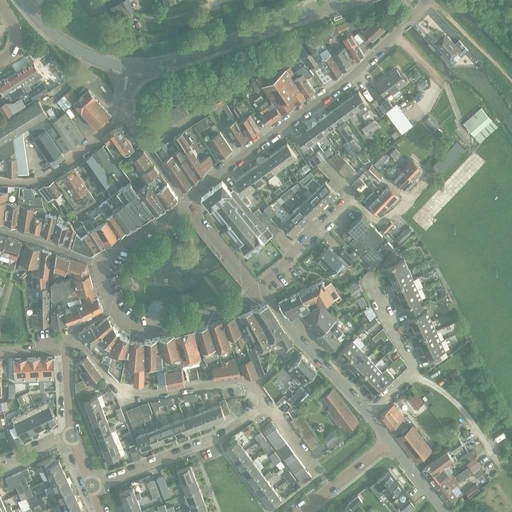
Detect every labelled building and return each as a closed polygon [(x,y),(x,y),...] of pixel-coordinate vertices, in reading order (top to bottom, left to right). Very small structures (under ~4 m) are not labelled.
[(135,11),(129,2),(120,7),(127,16),(135,11)] [(348,23),(351,30),(361,27),(358,19),(348,23)] [(372,39),(385,28),(376,19),(366,28),(364,26),(357,32),(365,41),(370,36),(372,39)] [(340,33),(336,26),(330,30),(333,37),(340,33)] [(445,34),(435,43),(450,59),(460,50),(445,34)] [(321,40),(318,35),(310,38),(315,44),(321,40)] [(347,46),(356,61),(364,56),(352,35),(345,39),(349,45),(347,46)] [(310,38),(301,41),(302,42),(310,54),(318,48),(315,44),(310,38)] [(316,62),(310,54),(302,42),(297,46),(292,48),(300,60),(305,57),(311,66),(316,62)] [(332,55),(343,71),(351,66),(349,61),(352,59),(344,47),(332,55)] [(321,59),(333,79),(342,73),(330,54),(321,59)] [(23,83),(30,94),(17,103),(21,109),(48,91),(43,83),(32,90),(28,85),(43,76),(34,62),(16,73),(23,83)] [(300,76),(294,80),(296,84),(306,97),(314,91),(307,80),(306,79),(308,78),(309,78),(314,75),(310,69),(308,70),(304,65),(296,70),(300,76)] [(290,67),(263,86),(282,114),(297,104),(306,97),(296,84),(290,76),(294,73),(290,67)] [(381,104),(380,105),(385,113),(386,112),(394,123),(401,118),(393,108),(387,99),(385,97),(405,82),(396,70),(376,84),(379,89),(373,93),(381,104)] [(0,87),(4,95),(23,83),(16,73),(0,83),(0,87)] [(222,93),(235,86),(232,81),(220,88),(222,93)] [(89,90),(74,103),(96,128),(111,115),(97,99),(89,90)] [(348,99),(356,111),(357,110),(360,114),(364,111),(361,107),(367,103),(358,91),(348,99)] [(230,122),(225,126),(237,145),(248,139),(225,103),(219,92),(206,100),(209,106),(211,105),(214,109),(222,105),(228,115),(226,117),(230,122)] [(261,96),(254,100),(263,113),(260,116),(267,125),(281,115),(269,97),(264,100),(261,96)] [(12,99),(5,104),(12,114),(19,110),(12,99)] [(337,106),(346,118),(356,111),(348,99),(337,106)] [(385,113),(380,105),(376,100),(370,104),(379,117),(385,113)] [(15,149),(14,143),(13,138),(23,132),(27,129),(40,121),(44,126),(51,122),(38,101),(0,125),(0,154),(3,160),(15,153),(15,149)] [(5,104),(0,107),(7,118),(12,114),(5,104)] [(176,107),(183,117),(188,113),(181,104),(176,107)] [(231,109),(249,138),(259,131),(249,115),(244,118),(236,106),(231,109)] [(327,114),(336,125),(339,130),(344,126),(340,122),(346,118),(337,106),(327,114)] [(172,110),(178,120),(183,117),(176,107),(172,110)] [(463,124),(467,128),(474,136),(480,143),(498,126),(492,120),(494,119),(492,117),(491,119),(485,112),(481,108),(463,124)] [(167,114),(174,123),(178,120),(172,110),(167,114)] [(64,153),(83,140),(66,113),(46,126),(64,153)] [(162,117),(169,127),(174,123),(167,114),(162,117)] [(317,121),(325,133),(328,138),(333,134),(330,130),(336,125),(327,114),(317,121)] [(157,120),(161,126),(164,130),(169,127),(162,117),(157,120)] [(209,126),(204,118),(195,124),(200,132),(209,126)] [(27,129),(51,166),(64,158),(44,126),(40,121),(27,129)] [(306,129),(315,140),(325,133),(317,121),(306,129)] [(366,125),(370,130),(376,126),(372,121),(366,125)] [(364,134),(370,130),(366,125),(361,129),(364,134)] [(119,127),(103,138),(108,145),(115,140),(125,155),(134,149),(119,127)] [(308,145),(315,140),(306,129),(295,137),(308,154),(313,151),(308,145)] [(181,149),(172,154),(192,183),(200,176),(213,164),(208,156),(200,161),(190,145),(193,143),(190,138),(185,130),(174,137),(181,149)] [(13,138),(14,143),(24,142),(23,132),(13,138)] [(208,141),(221,159),(232,150),(220,133),(208,141)] [(348,142),(353,138),(350,134),(345,138),(348,142)] [(287,142),(276,150),(286,163),(297,155),(287,142)] [(357,155),(350,145),(347,142),(343,145),(346,148),(353,158),(357,155)] [(456,142),(434,165),(441,172),(464,149),(456,142)] [(102,147),(91,154),(92,155),(98,164),(109,157),(102,147)] [(321,150),(327,157),(333,153),(330,148),(324,152),(322,149),(321,150)] [(396,149),(390,154),(394,159),(400,153),(396,149)] [(276,150),(266,158),(275,171),(286,163),(276,150)] [(321,150),(308,159),(313,167),(327,157),(321,150)] [(144,152),(134,159),(139,167),(135,170),(142,181),(146,178),(148,180),(159,173),(159,172),(154,165),(153,165),(144,152)] [(338,152),(329,161),(332,165),(341,156),(338,152)] [(370,152),(366,156),(370,161),(374,157),(370,152)] [(172,154),(162,161),(183,191),(192,183),(172,154)] [(92,155),(82,163),(101,191),(113,184),(101,167),(98,164),(92,155)] [(341,156),(332,165),(336,169),(346,160),(341,156)] [(266,158),(255,165),(265,178),(275,171),(266,158)] [(413,159),(403,169),(413,179),(423,169),(413,159)] [(8,160),(8,178),(16,178),(16,160),(8,160)] [(346,160),(336,169),(340,173),(349,164),(346,160)] [(370,173),(379,182),(385,177),(372,163),(366,169),(366,170),(370,173)] [(349,164),(340,173),(344,177),(353,168),(349,164)] [(255,165),(245,173),(254,186),(265,178),(255,165)] [(311,172),(305,177),(328,200),(337,192),(325,181),(320,185),(313,177),(314,176),(313,175),(320,169),(318,167),(311,172)] [(96,202),(74,168),(55,180),(77,214),(96,202)] [(353,168),(344,177),(348,181),(357,173),(353,168)] [(403,189),(413,179),(403,169),(393,180),(403,189)] [(294,175),(297,179),(302,175),(299,171),(294,175)] [(159,173),(148,180),(150,183),(166,206),(178,199),(167,183),(167,184),(159,173)] [(236,183),(231,186),(234,189),(249,207),(252,204),(246,196),(244,194),(254,186),(245,173),(234,181),(236,183)] [(305,177),(299,181),(304,186),(305,185),(312,193),(308,197),(319,209),(328,200),(305,177)] [(362,180),(359,177),(352,184),(357,189),(364,182),(362,180)] [(209,191),(201,197),(211,210),(224,225),(227,222),(231,228),(228,230),(240,245),(244,241),(244,242),(259,229),(252,220),(256,217),(254,213),(253,213),(249,207),(234,189),(231,191),(222,181),(214,187),(213,187),(209,190),(209,191)] [(46,187),(53,199),(54,200),(62,194),(53,182),(46,187)] [(124,187),(118,192),(122,198),(139,224),(155,214),(132,183),(124,188),(124,187)] [(150,183),(138,191),(155,214),(166,206),(150,183)] [(374,191),(388,205),(398,195),(388,185),(383,190),(378,186),(377,188),(373,183),(369,187),(374,191)] [(291,188),(286,192),(290,196),(295,192),(299,188),(295,185),(291,188)] [(39,190),(43,197),(47,203),(53,199),(46,187),(45,186),(39,190)] [(274,191),(277,195),(282,191),(279,187),(274,191)] [(23,197),(21,206),(27,207),(33,208),(31,231),(41,234),(52,238),(56,216),(46,214),(46,213),(44,208),(42,197),(34,198),(34,196),(31,189),(23,189),(23,197)] [(364,201),(368,205),(379,215),(388,205),(374,191),(364,201)] [(286,192),(280,197),(285,201),(290,196),(286,192)] [(8,203),(5,224),(17,228),(21,206),(23,197),(18,197),(17,205),(8,203)] [(308,197),(299,206),(310,217),(319,209),(308,197)] [(119,206),(113,210),(126,231),(139,224),(122,198),(116,201),(119,206)] [(107,201),(99,206),(103,211),(119,236),(126,231),(113,210),(107,201)] [(269,205),(264,209),(265,211),(271,217),(277,212),(270,205),(269,205)] [(21,206),(17,228),(24,229),(27,207),(21,206)] [(299,206),(290,214),(301,226),(310,217),(299,206)] [(27,207),(24,229),(31,231),(33,208),(27,207)] [(258,209),(253,213),(254,213),(256,217),(257,217),(262,213),(258,209)] [(103,211),(90,220),(105,245),(119,236),(103,211)] [(262,213),(257,217),(267,229),(268,228),(273,235),(280,229),(271,217),(265,211),(262,213)] [(290,214),(281,223),(293,235),(301,226),(290,214)] [(59,215),(53,238),(64,242),(66,243),(73,245),(76,232),(75,230),(74,230),(74,229),(71,225),(71,224),(68,220),(65,221),(59,215)] [(383,237),(379,232),(362,215),(350,227),(352,229),(350,232),(355,237),(349,242),(355,249),(356,249),(361,254),(373,267),(394,247),(389,242),(379,252),(374,246),(383,237)] [(244,241),(240,245),(248,255),(254,250),(254,251),(258,248),(258,247),(264,242),(263,241),(268,238),(263,232),(265,230),(267,229),(257,217),(256,217),(252,220),(259,229),(244,242),(244,241)] [(90,220),(84,224),(99,249),(105,245),(90,220)] [(390,220),(382,229),(386,232),(394,224),(390,220)] [(73,245),(73,246),(87,252),(91,253),(93,253),(99,249),(84,224),(74,230),(75,230),(76,232),(73,245)] [(399,237),(395,241),(400,245),(404,241),(414,231),(410,227),(399,237)] [(6,238),(1,255),(11,258),(8,267),(14,268),(17,259),(22,242),(6,238)] [(20,263),(19,268),(27,270),(29,265),(34,246),(26,244),(20,263)] [(34,246),(29,265),(33,266),(32,276),(38,276),(42,249),(34,246)] [(331,274),(334,277),(345,265),(347,267),(349,265),(354,260),(349,255),(345,250),(340,255),(337,257),(328,247),(316,259),(331,274)] [(42,249),(38,276),(48,276),(52,252),(42,249)] [(350,253),(349,255),(354,260),(361,254),(356,249),(355,249),(350,253)] [(57,254),(53,277),(55,277),(65,275),(66,271),(70,259),(57,254)] [(390,272),(392,277),(409,270),(405,260),(398,263),(396,257),(385,262),(387,267),(380,271),(382,276),(390,272)] [(74,274),(75,277),(89,274),(86,264),(70,259),(66,271),(74,274)] [(387,286),(389,291),(414,280),(409,270),(392,277),(394,283),(387,286)] [(75,277),(52,284),(52,299),(54,300),(64,297),(65,301),(75,299),(75,298),(79,297),(80,297),(85,296),(88,301),(97,296),(95,293),(93,289),(89,274),(75,277)] [(38,276),(32,276),(33,287),(33,296),(37,296),(37,308),(49,308),(49,288),(48,276),(38,276)] [(414,280),(389,291),(391,295),(399,292),(401,297),(418,290),(414,280)] [(322,281),(310,287),(315,297),(321,294),(328,290),(330,293),(336,289),(332,283),(326,286),(322,281)] [(357,282),(348,289),(352,294),(361,286),(360,285),(357,282)] [(310,287),(299,292),(307,305),(315,301),(317,305),(319,304),(321,307),(315,310),(318,314),(326,308),(324,305),(326,304),(321,294),(315,297),(310,287)] [(360,288),(351,295),(355,300),(363,292),(364,292),(363,290),(360,288)] [(445,288),(439,290),(442,297),(448,295),(445,288)] [(328,290),(321,294),(326,304),(336,299),(339,302),(342,300),(336,289),(330,293),(328,290)] [(398,310),(405,307),(408,313),(423,306),(420,300),(423,299),(418,290),(401,297),(403,302),(396,305),(398,310)] [(299,292),(279,302),(286,315),(287,314),(290,321),(301,315),(308,322),(318,314),(315,310),(311,312),(307,305),(299,292)] [(78,305),(84,319),(103,309),(97,296),(88,301),(82,303),(80,297),(75,298),(78,305)] [(155,300),(150,305),(150,312),(155,316),(161,317),(166,312),(166,305),(162,301),(155,300)] [(62,304),(68,324),(84,319),(78,305),(67,308),(66,303),(62,304)] [(52,310),(52,326),(68,324),(62,304),(58,305),(59,309),(52,310)] [(268,305),(252,310),(271,341),(278,336),(287,350),(294,345),(268,305)] [(408,313),(411,318),(403,322),(406,327),(413,323),(415,329),(432,321),(428,311),(425,312),(423,306),(408,313)] [(37,314),(33,314),(33,326),(49,326),(49,308),(37,308),(37,314)] [(318,314),(308,322),(319,335),(317,337),(330,351),(342,341),(338,336),(343,331),(338,325),(332,330),(329,326),(337,319),(326,308),(318,314)] [(252,310),(234,317),(243,335),(251,332),(260,349),(264,348),(265,351),(271,349),(270,345),(272,343),(271,341),(252,310)] [(345,323),(353,318),(349,312),(341,317),(345,323)] [(234,317),(222,321),(228,338),(234,335),(239,345),(244,343),(243,340),(245,339),(243,335),(234,317)] [(93,324),(80,331),(91,344),(114,327),(107,318),(95,327),(93,324)] [(368,333),(380,322),(375,318),(364,329),(368,333)] [(222,321),(208,325),(216,350),(227,346),(228,350),(232,349),(231,345),(230,345),(228,338),(222,321)] [(418,334),(410,338),(407,339),(409,343),(412,342),(413,342),(437,331),(432,321),(415,329),(418,334)] [(208,325),(193,329),(197,345),(201,344),(206,360),(218,356),(216,350),(208,325)] [(101,338),(98,340),(104,347),(99,354),(104,357),(120,334),(113,328),(101,338)] [(384,328),(378,332),(382,336),(381,337),(385,340),(389,337),(389,336),(384,328)] [(189,330),(176,334),(180,353),(184,367),(187,380),(198,378),(195,365),(192,366),(190,359),(201,356),(197,345),(193,329),(189,330)] [(437,331),(413,342),(415,347),(422,343),(424,349),(441,341),(437,331)] [(104,357),(102,360),(111,363),(108,369),(120,381),(123,368),(124,363),(129,339),(120,334),(104,357)] [(172,335),(160,338),(165,358),(180,353),(176,334),(172,335)] [(150,339),(144,340),(145,368),(156,366),(159,384),(166,383),(165,371),(167,370),(166,364),(160,338),(150,339)] [(124,363),(123,368),(130,369),(130,364),(139,365),(138,368),(135,367),(134,386),(144,386),(144,340),(129,339),(124,363)] [(338,363),(341,367),(361,349),(353,341),(339,354),(343,359),(338,363)] [(446,351),(441,341),(424,349),(426,354),(420,357),(422,362),(429,359),(431,364),(442,359),(440,354),(446,351)] [(251,358),(258,375),(265,372),(258,355),(257,356),(253,348),(247,350),(251,358)] [(361,349),(341,367),(344,371),(349,366),(353,370),(368,357),(361,349)] [(304,383),(317,370),(302,355),(289,367),(304,383)] [(41,357),(27,358),(29,381),(40,381),(42,381),(41,357)] [(54,357),(41,357),(42,381),(44,380),(55,380),(54,357)] [(87,387),(100,377),(102,376),(87,357),(79,363),(84,371),(80,374),(87,387)] [(368,357),(353,370),(357,375),(352,380),(355,383),(375,365),(368,357)] [(400,357),(390,365),(395,370),(405,362),(400,357)] [(27,358),(14,359),(15,382),(29,381),(27,358)] [(258,375),(251,358),(241,362),(240,362),(245,376),(255,375),(256,375),(258,375)] [(213,368),(216,380),(240,375),(237,360),(221,363),(221,366),(213,368)] [(375,365),(355,383),(359,387),(364,382),(368,386),(382,373),(375,365)] [(167,370),(165,371),(166,383),(167,387),(185,384),(182,368),(167,370)] [(390,381),(382,373),(368,386),(372,390),(366,395),(370,399),(390,381)] [(328,410),(344,432),(358,421),(334,389),(323,397),(331,408),(328,410)] [(112,399),(115,396),(110,391),(107,394),(112,399)] [(410,399),(417,409),(424,403),(417,394),(410,399)] [(97,396),(84,401),(89,413),(102,408),(97,396)] [(158,401),(151,402),(155,412),(160,411),(160,410),(167,410),(165,405),(164,400),(158,401)] [(221,404),(208,409),(214,422),(226,418),(225,415),(230,413),(229,410),(225,400),(220,402),(221,404)] [(5,402),(0,402),(0,410),(6,410),(8,409),(7,401),(5,402)] [(48,401),(36,407),(46,427),(58,422),(48,401)] [(147,415),(149,415),(153,413),(148,402),(143,404),(147,415)] [(142,417),(147,415),(143,404),(137,406),(142,417)] [(380,416),(392,430),(392,431),(406,420),(394,405),(380,416)] [(132,408),(136,419),(142,417),(137,406),(132,408)] [(36,407),(23,413),(34,433),(46,427),(36,407)] [(102,408),(89,413),(93,425),(107,420),(102,408)] [(131,421),(136,420),(136,419),(132,408),(126,410),(131,421)] [(208,409),(196,414),(201,427),(214,422),(208,409)] [(23,413),(11,419),(12,421),(15,426),(21,439),(34,433),(23,413)] [(196,414),(184,418),(189,432),(201,427),(196,414)] [(300,415),(291,422),(294,427),(304,420),(300,415)] [(184,418),(172,423),(178,436),(189,432),(184,418)] [(107,420),(93,425),(98,437),(111,432),(117,429),(115,424),(109,427),(107,420)] [(304,420),(294,427),(298,431),(307,424),(304,420)] [(172,423),(160,427),(166,441),(178,436),(172,423)] [(276,428),(272,424),(262,431),(266,436),(276,428)] [(307,424),(298,431),(301,436),(311,429),(307,424)] [(414,425),(397,438),(416,462),(433,450),(414,425)] [(160,427),(148,432),(154,445),(166,441),(160,427)] [(276,428),(266,436),(270,441),(279,433),(276,428)] [(301,436),(312,450),(321,443),(311,429),(301,436)] [(111,432),(98,437),(103,449),(116,444),(111,432)] [(148,432),(136,437),(142,450),(154,445),(148,432)] [(254,436),(258,441),(263,437),(260,432),(254,436)] [(279,433),(270,441),(273,445),(283,438),(279,433)] [(448,452),(423,471),(429,479),(456,458),(455,456),(452,458),(449,455),(464,445),(457,435),(452,438),(455,442),(446,449),(448,452)] [(261,445),(266,441),(263,437),(258,441),(261,445)] [(127,440),(132,452),(130,452),(134,462),(140,459),(136,450),(132,438),(127,440)] [(283,438),(273,445),(277,450),(287,443),(283,438)] [(226,449),(233,459),(245,450),(237,440),(226,449)] [(116,444),(103,449),(108,461),(121,456),(125,454),(120,442),(116,444)] [(287,443),(277,450),(281,455),(290,448),(287,443)] [(324,447),(321,443),(312,450),(315,454),(324,447)] [(290,448),(281,455),(284,460),(294,452),(290,448)] [(233,459),(241,468),(252,460),(245,450),(233,459)] [(269,456),(272,460),(277,456),(274,452),(269,456)] [(294,452),(284,460),(288,465),(298,457),(294,452)] [(275,464),(281,460),(277,456),(272,460),(275,464)] [(52,457),(36,465),(39,471),(44,469),(49,480),(65,472),(59,461),(54,463),(52,457)] [(298,457),(288,465),(292,469),(301,462),(298,457)] [(456,458),(429,479),(435,487),(444,480),(448,485),(478,462),(476,458),(467,464),(469,467),(454,477),(451,474),(453,473),(449,467),(458,460),(456,458)] [(241,468),(248,478),(259,470),(252,460),(241,468)] [(301,462),(292,469),(295,474),(305,467),(301,462)] [(444,480),(435,487),(449,505),(458,498),(451,490),(459,484),(458,484),(473,473),(477,478),(484,473),(480,467),(482,466),(478,462),(448,485),(444,480)] [(178,471),(182,482),(195,477),(191,466),(178,471)] [(305,467),(295,474),(299,479),(308,472),(305,467)] [(22,471),(27,482),(32,479),(27,469),(22,471)] [(248,478),(255,488),(272,475),(269,471),(264,476),(259,470),(248,478)] [(16,474),(21,484),(27,482),(22,471),(16,474)] [(284,475),(287,480),(292,476),(289,471),(284,475)] [(49,480),(44,482),(46,487),(51,484),(55,491),(70,484),(65,472),(49,480)] [(308,472),(299,479),(303,484),(312,477),(308,472)] [(377,483),(372,487),(380,498),(385,493),(391,501),(404,490),(390,472),(378,482),(377,483)] [(10,477),(15,487),(21,484),(16,474),(10,477)] [(272,475),(255,488),(263,498),(274,489),(267,480),(273,475),(272,475)] [(157,479),(161,490),(167,488),(163,476),(157,479)] [(10,490),(15,487),(10,477),(5,479),(10,490)] [(182,482),(187,493),(200,489),(195,477),(182,482)] [(147,484),(151,494),(158,491),(154,481),(147,484)] [(21,484),(24,491),(30,489),(27,482),(21,484)] [(15,487),(19,494),(24,491),(21,484),(15,487)] [(70,484),(55,491),(60,503),(75,496),(70,484)] [(475,484),(465,491),(469,497),(479,490),(475,484)] [(120,492),(124,504),(138,499),(141,497),(139,493),(136,494),(133,487),(132,485),(127,486),(128,489),(120,492)] [(161,490),(163,495),(165,499),(171,497),(170,493),(167,488),(161,490)] [(24,491),(27,497),(29,496),(32,502),(37,499),(34,494),(33,495),(30,489),(24,491)] [(187,493),(191,505),(204,500),(200,489),(187,493)] [(282,500),(274,489),(263,498),(270,508),(282,500)] [(21,500),(26,498),(27,497),(24,491),(19,494),(21,500)] [(75,496),(60,503),(64,511),(70,511),(81,507),(75,496)] [(358,496),(348,505),(352,509),(362,501),(358,496)] [(124,504),(127,511),(137,511),(142,511),(138,499),(124,504)] [(191,505),(193,511),(206,511),(208,511),(204,500),(191,505)] [(0,502),(0,511),(9,511),(13,510),(11,506),(6,508),(3,502),(0,502)]
